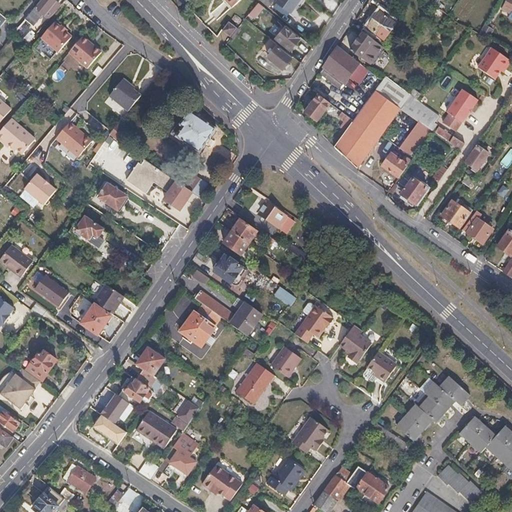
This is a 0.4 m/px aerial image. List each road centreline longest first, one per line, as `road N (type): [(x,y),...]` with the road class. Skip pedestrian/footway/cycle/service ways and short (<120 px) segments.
road 1 (secondary): [(56,426),(109,362),(265,132)]
road 2 (primary): [(511,370),(265,132)]
road 3 (residential): [(511,290),(381,204),(302,137)]
road 4 (primary): [(265,132),(136,0)]
road 5 (residential): [(56,426),(182,511)]
road 6 (tertiary): [(278,117),(359,0)]
road 7 (residential): [(88,0),(187,86)]
